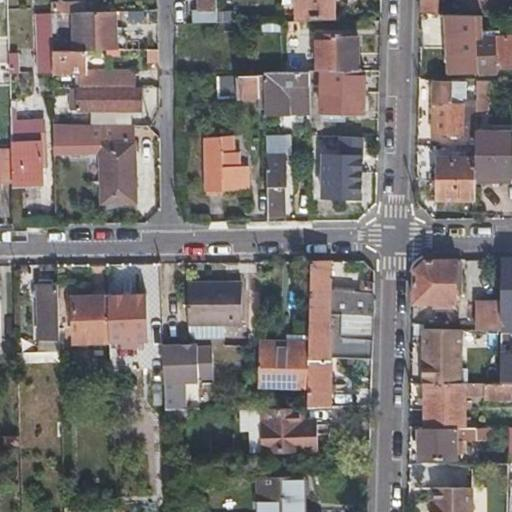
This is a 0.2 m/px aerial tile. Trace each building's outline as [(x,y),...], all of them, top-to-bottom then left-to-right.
[(214,11),(213,0),(196,0),(197,12),(214,11)] [(295,0),(296,18),(314,18),(333,17),(332,0),(295,0)] [(419,0),(419,13),(428,13),(437,13),(436,0),(419,0)] [(55,9),(55,12),(82,11),(81,2),(55,2),(55,6),(55,9)] [(40,73),(51,73),(50,51),(49,12),(49,9),(49,8),(32,9),(33,51),(39,51),(40,73)] [(74,50),(84,50),(113,50),(112,11),(104,11),(105,13),(73,14),(74,50)] [(196,12),(196,23),(214,22),(214,11),(197,12),(196,12)] [(455,43),(456,72),(477,72),(476,37),(475,16),(444,16),(445,43),(455,43)] [(316,37),(316,72),(356,71),(355,36),(316,37)] [(493,67),(508,67),(511,66),(511,36),(476,37),(477,72),(493,71),(493,67)] [(445,43),(446,72),(456,72),(455,43),(445,43)] [(85,70),(84,50),(74,50),(50,51),(51,73),(75,73),(75,87),(130,86),(129,69),(85,70)] [(7,56),(8,72),(16,72),(15,56),(7,56)] [(308,72),(308,92),(319,92),(320,112),(361,112),(362,71),(356,71),(316,72),(308,72)] [(308,113),(308,92),(308,72),(262,73),(262,77),(263,101),(263,114),(308,113)] [(257,102),(263,101),(262,77),(215,77),(215,97),(257,97),(257,102)] [(511,78),(474,80),(474,94),(511,93),(511,78)] [(460,138),(460,123),(461,108),(447,108),(448,86),(432,85),(430,137),(460,138)] [(68,89),(69,99),(69,110),(138,109),(137,89),(68,89)] [(10,151),(11,183),(41,182),(39,122),(13,123),(12,111),(16,111),(16,100),(8,100),(10,151)] [(134,202),(133,172),(132,142),(133,142),(133,124),(127,124),(88,124),(52,125),(52,143),(98,141),(101,203),(134,202)] [(511,132),(474,133),(474,159),(474,182),(482,182),(482,176),(511,175),(511,132)] [(244,188),(244,177),(243,165),(234,166),(233,152),(227,153),(226,135),(199,137),(203,194),(218,193),(218,190),(244,188)] [(0,182),(11,183),(10,151),(0,151),(0,182)] [(281,155),(264,155),(264,163),(282,163),(281,155)] [(320,196),(340,196),(359,197),(360,157),(322,156),(320,196)] [(474,182),(474,159),(436,159),(436,199),(474,199),(474,182)] [(281,221),(280,203),(280,186),(282,186),(282,163),(264,163),(265,221),(281,221)] [(511,258),(499,259),(498,301),(498,321),(511,320),(511,258)] [(446,304),(446,309),(446,313),(451,313),(451,305),(453,305),(454,259),(422,260),(412,269),(411,302),(446,304)] [(330,260),(310,260),(309,312),(371,313),(371,292),(330,291),(330,260)] [(241,323),(241,303),(240,283),(188,284),(189,324),(241,323)] [(37,341),(26,341),(15,342),(16,353),(58,352),(56,285),(36,286),(37,341)] [(145,295),(107,296),(108,336),(121,335),(122,349),(135,348),(134,335),(147,334),(145,295)] [(108,336),(107,296),(71,298),(73,344),(108,343),(108,336)] [(498,321),(498,301),(474,301),(473,330),(497,331),(498,321)] [(371,313),(309,312),(308,340),(306,387),(305,407),(328,407),(329,357),(344,358),(343,363),(351,363),(351,358),(369,359),(371,313)] [(423,382),(456,383),(458,383),(460,329),(421,328),(420,382),(423,382)] [(255,386),(306,387),(308,340),(257,339),(255,386)] [(195,345),(161,346),(162,383),(196,382),(196,379),(211,378),(210,347),(195,348),(195,345)] [(479,383),(496,383),(496,375),(492,375),(492,356),(479,356),(479,383)] [(496,375),(496,383),(511,383),(511,362),(506,363),(506,357),(497,357),(496,375)] [(458,383),(456,383),(423,382),(422,426),(459,427),(463,427),(463,397),(482,398),(483,399),(511,399),(511,383),(496,383),(479,383),(458,383)] [(260,408),(260,430),(261,451),(301,450),(300,420),(300,407),(260,408)] [(237,408),(237,414),(237,420),(250,420),(250,408),(237,408)] [(314,420),(300,420),(301,450),(314,451),(314,420)] [(459,438),(459,427),(422,426),(416,426),(416,458),(454,458),(454,438),(459,438)] [(299,511),(299,497),(299,475),(255,476),(256,511),(299,511)] [(469,511),(470,488),(432,488),(432,501),(430,501),(429,511),(469,511)]
